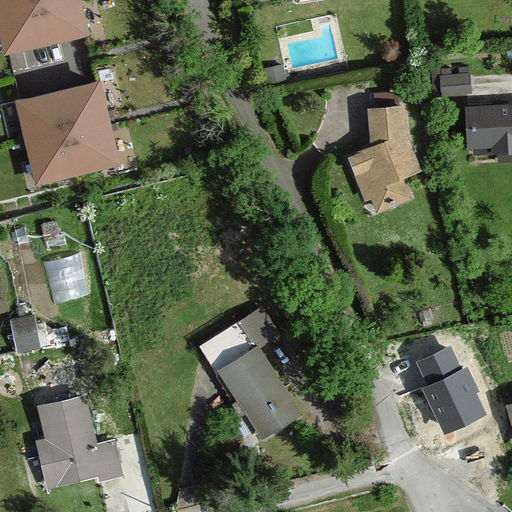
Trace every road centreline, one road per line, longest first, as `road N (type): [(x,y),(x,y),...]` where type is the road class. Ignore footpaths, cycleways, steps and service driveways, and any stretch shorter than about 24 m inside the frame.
road 1 (residential): [(407,465),(190,0)]
road 2 (residential): [(225,511),(407,465)]
